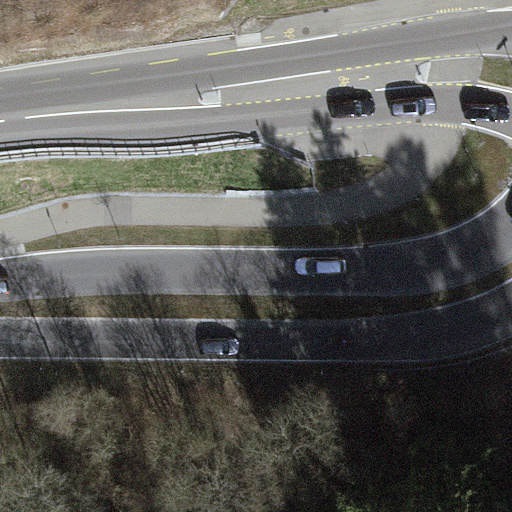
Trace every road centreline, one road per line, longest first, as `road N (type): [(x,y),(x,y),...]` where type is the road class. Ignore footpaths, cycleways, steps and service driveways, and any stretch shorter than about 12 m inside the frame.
road 1 (primary): [(0,311),(416,304),(462,295),(511,268)]
road 2 (secondary): [(0,100),(329,63),(511,73)]
